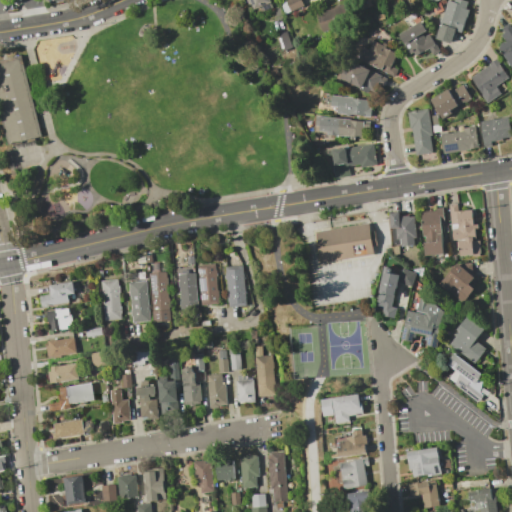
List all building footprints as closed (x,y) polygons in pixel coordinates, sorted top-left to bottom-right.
[(269,0),(272,7),(262,11),(260,7),(253,9),(251,4),(249,5),(246,0),(269,0)] [(300,0),(303,6),(290,12),(284,0),(300,0)] [(447,0),(452,2),(453,0),(460,0),(467,2),(465,9),(468,10),(461,33),(456,31),(456,30),(455,30),(450,43),(435,39),(447,0)] [(434,14),(442,11),(439,2),(431,5),(434,14)] [(315,13),(344,4),(350,23),(321,32),(315,13)] [(416,14),(419,20),(413,23),(410,18),(416,14)] [(420,21),(426,30),(421,33),(423,37),(428,34),(438,51),(432,55),(428,48),(415,56),(413,52),(410,54),(398,35),(420,21)] [(499,46),(498,44),(502,42),(503,43),(505,42),(500,34),(504,32),(501,28),(508,23),(511,29),(511,68),(498,47),(499,46)] [(282,49),(291,47),(285,31),(277,33),(282,49)] [(362,48),(368,51),(373,41),(382,45),(381,46),(396,54),(390,66),(397,70),(393,77),(357,59),(362,48)] [(0,98),(0,64),(25,58),(46,138),(12,147),(0,98)] [(496,59),(498,63),(497,63),(507,77),(495,86),(500,93),(486,103),(480,95),(481,94),(470,78),(496,59)] [(343,68),(345,69),(349,60),(386,78),(382,85),(377,82),(373,91),(369,89),(367,93),(359,89),(359,88),(340,78),(342,76),(340,75),(343,68)] [(447,89),(449,92),(461,85),(470,99),(464,103),(463,102),(449,110),(451,113),(442,119),(430,100),(447,89)] [(331,95),(368,100),(367,108),(370,108),(369,116),(349,114),(348,116),(345,116),(345,114),(335,113),(336,106),(329,106),(331,95)] [(427,108),(428,116),(436,114),(437,124),(439,124),(440,131),(431,132),(431,135),(429,135),(431,152),(415,155),(411,128),(409,128),(406,111),(427,108)] [(318,126),(313,125),(315,116),(369,122),(368,130),(362,130),(361,138),(354,137),(353,140),(347,140),(347,137),(338,136),(338,134),(317,131),(318,126)] [(507,117),(510,136),(501,138),(501,140),(490,142),(490,145),(483,146),(479,121),(507,117)] [(446,132),(447,134),(463,131),(462,128),(473,126),(477,147),(443,153),(439,133),(446,132)] [(332,155),(331,150),(372,143),(376,165),(360,168),(360,164),(348,166),(350,177),(334,179),(332,164),(333,164),(333,160),(331,160),(330,156),(332,155)] [(154,197),(156,206),(165,205),(163,195),(154,197)] [(456,203),(456,211),(471,210),(472,224),(475,224),(476,228),(474,228),(474,239),(471,239),(471,240),(477,240),(477,253),(477,255),(471,256),(471,255),(459,255),(458,250),(454,250),(453,247),(458,247),(458,240),(451,240),(450,229),(456,229),(456,224),(449,224),(448,204),(456,203)] [(435,210),(434,207),(442,207),(443,222),(440,222),(443,253),(424,255),(423,242),(425,242),(424,236),(422,236),(419,212),(435,210)] [(398,212),(398,216),(407,215),(408,217),(413,216),(415,238),(412,238),(412,244),(391,246),(389,212),(398,212)] [(314,232),(369,224),(374,255),(319,263),(314,232)] [(214,263),(217,303),(200,305),(196,265),(214,263)] [(456,264),(472,278),(467,283),(473,288),(459,305),(437,286),(456,264)] [(224,267),(242,265),(245,306),(227,307),(224,267)] [(376,306),(384,266),(388,267),(392,269),(391,273),(399,275),(401,268),(416,273),(411,287),(398,282),(396,288),(391,307),(397,308),(395,318),(382,316),(383,307),(376,306)] [(165,272),(169,320),(153,322),(149,273),(165,272)] [(194,273),(197,309),(180,311),(177,274),(194,273)] [(100,282),(100,281),(117,279),(118,286),(119,286),(119,292),(118,293),(119,306),(120,306),(121,313),(120,313),(120,319),(104,321),(101,288),(100,288),(99,282),(100,282)] [(49,294),(48,286),(71,281),(73,293),(68,294),(69,297),(66,298),(67,302),(40,306),(39,296),(49,294)] [(129,289),(128,282),(145,281),(149,321),(132,323),(130,296),(128,296),(128,289),(129,289)] [(404,321),(405,321),(407,310),(426,314),(426,312),(416,310),(419,298),(434,301),(434,304),(444,306),(435,347),(424,344),(424,340),(423,340),(424,335),(425,336),(426,335),(414,332),(413,336),(411,336),(410,341),(400,339),(404,321)] [(60,308),(60,309),(68,308),(71,324),(66,325),(67,328),(49,331),(46,311),(60,308)] [(459,331),(456,329),(466,316),(483,329),(475,340),(486,348),(473,364),(448,345),(459,331)] [(100,327),(101,335),(85,337),(84,329),(100,327)] [(46,345),(46,340),(55,339),(55,340),(72,337),(75,353),(59,355),(59,357),(53,358),(52,356),(46,357),(44,346),(46,345)] [(232,346),(233,354),(238,353),(240,369),(229,370),(227,347),(232,346)] [(261,346),(262,356),(271,355),(274,394),(257,396),(253,347),(261,346)] [(131,365),(130,351),(150,349),(151,360),(143,360),(144,364),(131,365)] [(218,359),(218,350),(225,350),(226,371),(218,372),(217,359),(218,359)] [(102,351),(105,365),(92,367),(89,353),(102,351)] [(478,392),(483,395),(477,402),(454,385),(455,383),(448,378),(454,370),(445,363),(453,353),(482,374),(478,379),(481,382),(478,392)] [(181,368),(193,367),(193,358),(202,358),(203,370),(196,370),(197,378),(198,378),(200,404),(194,405),(195,406),(189,407),(189,405),(184,406),(181,368)] [(176,383),(178,412),(159,413),(157,380),(167,379),(167,381),(169,381),(168,360),(177,359),(179,382),(176,383)] [(47,376),(47,372),(49,371),(48,366),(58,365),(58,366),(75,363),(77,379),(48,383),(48,379),(47,379),(46,376),(47,376)] [(123,374),(123,370),(128,370),(128,374),(129,374),(130,386),(121,387),(120,374),(123,374)] [(220,374),(220,377),(223,376),(226,404),(217,405),(218,408),(209,408),(206,375),(220,374)] [(237,381),(236,375),(246,375),(246,379),(252,378),(253,402),(237,403),(235,381),(237,381)] [(58,401),(57,394),(59,394),(58,388),(89,382),(92,400),(68,404),(69,407),(48,411),(46,403),(58,401)] [(137,388),(153,386),(155,408),(156,408),(157,418),(145,419),(145,416),(139,417),(137,388)] [(119,389),(120,400),(127,399),(129,419),(129,420),(121,420),(121,423),(111,424),(109,390),(119,389)] [(357,393),(359,402),(360,402),(361,413),(355,414),(356,417),(349,418),(349,414),(347,415),(347,420),(334,422),(333,414),(323,416),(320,399),(357,393)] [(53,433),(52,424),(81,419),(83,433),(52,438),(51,433),(53,433)] [(107,421),(108,433),(100,434),(98,422),(107,421)] [(340,448),(339,441),(346,440),(346,437),(350,437),(349,431),(361,429),(362,435),(365,435),(366,443),(365,444),(366,453),(338,457),(337,448),(340,448)] [(408,457),(407,452),(436,447),(440,475),(428,477),(428,474),(413,476),(412,468),(408,469),(406,458),(408,457)] [(267,458),(267,455),(269,455),(269,452),(283,451),(286,501),(273,502),(272,489),(269,489),(267,458)] [(239,458),(239,457),(245,457),(245,455),(254,455),(254,456),(256,456),(258,475),(255,476),(255,487),(241,488),(240,477),(239,477),(239,475),(240,475),(239,462),(238,462),(238,459),(239,458)] [(362,459),(362,458),(367,457),(368,465),(364,466),(367,485),(343,489),(339,463),(362,459)] [(232,458),(233,479),(215,481),(213,460),(232,458)] [(211,460),(213,492),(200,492),(200,486),(194,486),(192,461),(211,460)] [(145,481),(144,472),(155,471),(156,481),(163,480),(164,492),(156,493),(157,500),(146,501),(145,494),(144,494),(143,481),(145,481)] [(120,476),(120,474),(130,474),(130,475),(135,475),(136,496),(118,497),(116,477),(120,476)] [(80,476),(84,502),(66,505),(62,479),(80,476)] [(435,480),(438,505),(423,507),(421,494),(410,496),(408,484),(435,480)] [(114,484),(115,498),(101,499),(100,486),(114,484)] [(490,488),(491,496),(494,495),(495,502),(494,502),(495,511),(479,511),(478,508),(474,508),(473,500),(469,500),(467,492),(490,488)] [(368,490),(370,502),(367,502),(368,511),(362,511),(349,511),(347,493),(368,490)] [(238,491),(239,504),(230,504),(229,492),(238,491)] [(251,508),(250,495),(264,494),(265,511),(249,511),(249,508),(251,508)] [(149,503),(149,511),(135,511),(135,504),(149,503)]
